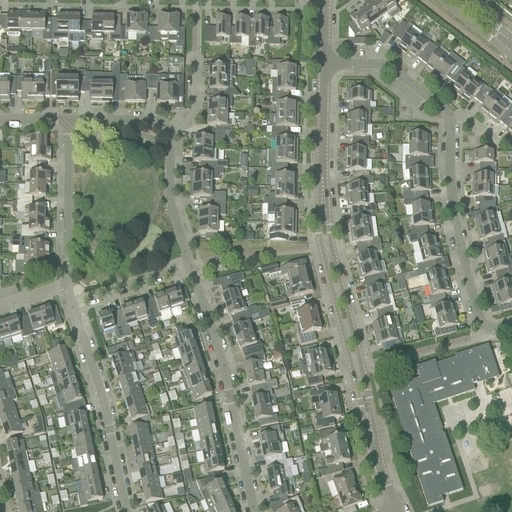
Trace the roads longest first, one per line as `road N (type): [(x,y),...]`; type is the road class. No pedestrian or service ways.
road 1 (residential): [(321,170),(320,246),(375,452)]
road 2 (residential): [(375,452),(321,170)]
road 3 (residential): [(253,511),(190,264)]
road 4 (residential): [(511,326),(494,331),(476,321),(451,204),(449,117)]
road 5 (residential): [(70,302),(104,405),(126,511)]
road 6 (residential): [(66,120),(66,283)]
road 7 (residential): [(449,117),(391,69),(323,65)]
road 8 (residential): [(190,264),(169,197),(169,127)]
road 9 (residential): [(70,302),(190,264)]
